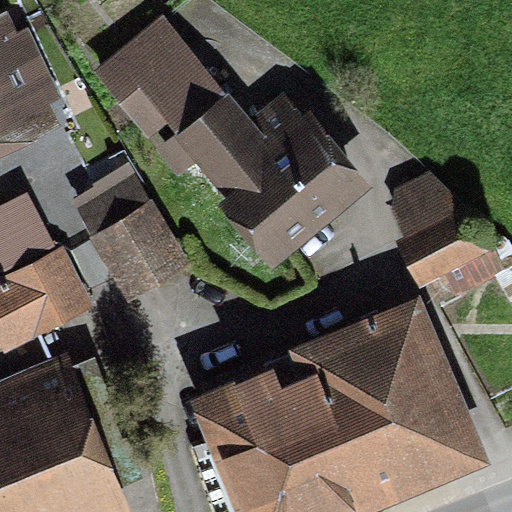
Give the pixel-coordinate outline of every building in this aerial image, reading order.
[(161,21),(100,71),(122,97),(140,82),(182,133),(166,146),(181,164),(195,152),(273,246),(353,180),(285,99),(250,128),(161,21)] [(0,28),(0,135),(41,117),(0,28)] [(408,235),(465,205),(434,172),(396,188),(392,204),(408,235)] [(147,204),(97,234),(131,290),(181,260),(147,204)] [(465,205),(408,235),(403,238),(423,276),(486,244),(465,205)] [(59,248),(7,276),(35,330),(88,303),(59,248)] [(206,392),(254,511),(323,511),(474,451),(425,333),(408,309),(206,392)] [(79,423),(53,360),(0,381),(0,413),(2,417),(0,417),(0,511),(53,511),(110,489),(83,421),(79,423)]
